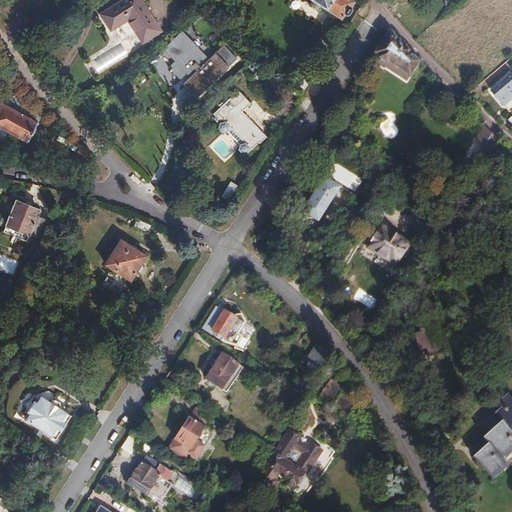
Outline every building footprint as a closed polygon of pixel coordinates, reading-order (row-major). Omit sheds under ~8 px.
[(141,45),(161,32),(139,0),(120,0),(99,14),(110,31),(125,21),(141,45)] [(312,0),(342,20),(345,15),(346,15),(349,15),(352,10),(351,7),(350,7),(353,1),(351,0),(312,0)] [(396,40),(389,31),(375,53),(379,56),(378,58),(388,64),(389,62),(410,76),(405,82),(426,96),(439,83),(396,40)] [(196,98),(228,67),(215,54),(206,63),(178,35),(160,52),(173,65),(166,72),(171,77),(172,76),(177,82),(186,73),(189,77),(182,84),(196,98)] [(18,43),(22,49),(28,45),(23,39),(18,43)] [(388,64),(378,58),(375,63),(382,68),(383,68),(405,82),(410,76),(389,62),(388,64)] [(509,75),(490,91),(503,105),(511,98),(511,78),(509,75)] [(231,129),(250,149),(258,142),(260,144),(266,138),(242,112),(245,109),(233,96),(214,114),(217,117),(214,119),(218,123),(218,122),(227,132),(231,129)] [(25,145),(27,146),(29,142),(31,143),(32,141),(30,140),(37,125),(39,126),(40,124),(38,122),(39,120),(38,119),(36,122),(1,104),(0,105),(0,139),(5,141),(9,133),(27,142),(25,145)] [(340,122),(324,146),(335,153),(338,155),(354,131),(340,122)] [(477,173),(498,141),(484,127),(476,138),(484,144),(469,167),(477,173)] [(327,177),(356,191),(362,177),(333,163),(327,177)] [(339,189),(324,179),(302,213),(317,223),(339,189)] [(228,181),(220,197),(229,202),(237,186),(228,181)] [(406,197),(393,190),(386,200),(400,208),(406,197)] [(442,208),(442,202),(444,202),(444,194),(434,194),(434,202),(435,202),(435,208),(442,208)] [(31,233),(46,240),(56,224),(37,216),(40,212),(17,203),(4,232),(27,242),(31,233)] [(133,227),(148,234),(152,226),(137,219),(133,227)] [(395,265),(409,244),(381,226),(367,247),(395,265)] [(105,264),(130,280),(146,256),(120,240),(105,264)] [(0,253),(0,269),(13,275),(19,261),(0,253)] [(408,295),(424,271),(417,267),(402,291),(408,295)] [(0,307),(3,309),(17,286),(18,284),(12,280),(7,288),(5,287),(0,294),(0,307)] [(359,288),(353,298),(370,309),(376,299),(359,288)] [(226,344),(244,350),(249,342),(239,335),(246,323),(242,317),(237,316),(235,318),(224,311),(223,312),(215,307),(202,328),(226,344)] [(440,360),(430,322),(429,317),(420,319),(421,324),(415,326),(417,334),(413,335),(417,350),(425,348),(430,362),(440,360)] [(438,320),(430,322),(440,360),(448,358),(438,320)] [(306,362),(318,370),(328,354),(316,346),(306,362)] [(205,378),(225,391),(233,379),(237,381),(244,369),(221,353),(205,378)] [(330,405),(345,414),(355,399),(340,389),(342,385),(329,376),(315,398),(329,407),(330,405)] [(497,405),(479,422),(485,429),(477,438),(482,443),(472,454),(492,475),(502,466),(498,462),(510,452),(506,448),(511,442),(511,402),(503,393),(493,401),(497,405)] [(26,420),(51,436),(67,412),(42,396),(26,420)] [(188,453),(197,458),(215,431),(208,426),(206,429),(202,427),(206,420),(198,415),(194,421),(188,418),(169,448),(185,458),(188,453)] [(295,483),(298,485),(306,474),(305,473),(321,448),(317,446),(318,445),(313,441),(312,443),(309,440),(307,443),(303,441),(305,438),(302,436),(300,439),(298,437),(299,435),(297,434),(297,432),(292,429),(290,430),(289,429),(256,479),(275,490),(280,483),(277,480),(280,476),(283,478),(282,481),(288,485),(290,482),(292,484),(294,484),(295,483)] [(126,437),(120,449),(130,455),(137,443),(126,437)] [(65,466),(70,458),(56,449),(51,457),(65,466)] [(128,483),(147,496),(161,475),(156,471),(160,464),(147,455),(128,483)] [(195,499),(200,492),(177,477),(172,485),(195,499)] [(236,499),(247,511),(261,511),(248,498),(256,485),(251,482),(253,479),(250,477),(236,499)] [(231,506),(235,500),(230,497),(227,503),(231,506)]
